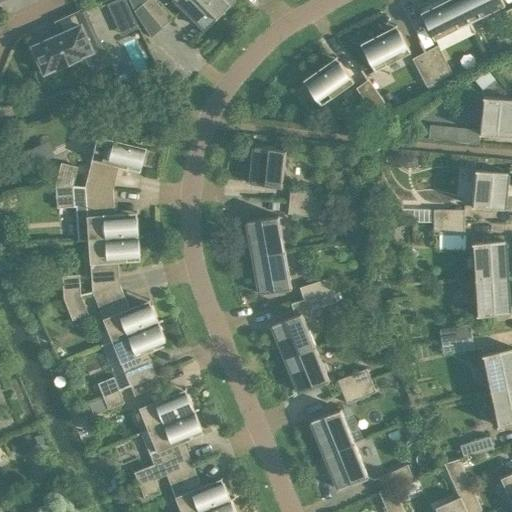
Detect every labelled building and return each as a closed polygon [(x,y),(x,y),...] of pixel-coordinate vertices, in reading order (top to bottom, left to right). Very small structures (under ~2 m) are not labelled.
[(126,0),(110,0),(105,2),(119,35),(138,27),(126,0)] [(142,4),(162,28),(171,20),(154,0),(126,0),(132,12),(142,4)] [(224,14),(210,0),(175,0),(205,30),(222,13),(224,14)] [(210,0),(224,14),(225,13),(223,11),(234,0),(210,0)] [(469,23),(458,0),(445,0),(432,7),(435,11),(423,17),(434,40),(469,23)] [(458,0),(469,23),(505,5),(501,0),(458,0)] [(44,77),(61,69),(60,67),(102,48),(85,10),(56,22),(62,34),(33,47),(39,59),(36,60),(44,77)] [(387,35),(385,31),(361,43),(375,71),(410,52),(399,30),(387,35)] [(425,52),(439,79),(452,73),(438,45),(425,52)] [(439,79),(425,52),(412,58),(426,86),(439,79)] [(329,68),(325,64),(303,80),(321,105),(354,82),(339,61),(329,68)] [(488,72),(476,81),(484,90),(495,80),(488,72)] [(374,113),(386,104),(368,79),(356,88),(374,113)] [(511,137),(511,131),(511,99),(483,96),(480,133),(511,137)] [(98,135),(92,160),(89,171),(116,177),(119,166),(127,168),(128,163),(141,166),(146,147),(98,135)] [(48,139),(20,153),(27,166),(55,153),(48,139)] [(251,161),(253,161),(251,182),(251,184),(282,187),(286,150),(254,146),(254,148),(255,148),(254,153),(252,153),(251,161)] [(403,157),(402,163),(406,167),(414,167),(418,163),(418,158),(414,154),(407,154),(403,157)] [(61,162),(56,185),(73,186),(78,166),(61,162)] [(508,172),(476,169),(472,206),(504,210),(508,172)] [(74,207),(73,186),(56,185),(57,208),(74,207)] [(289,201),(320,204),(321,192),(290,189),(289,201)] [(320,204),(289,201),(288,214),(319,217),(320,204)] [(123,213),(115,214),(114,202),(86,204),(89,240),(139,236),(137,217),(124,218),(123,213)] [(434,209),(433,222),(465,222),(465,209),(434,209)] [(254,257),(285,252),(279,216),(247,221),(247,223),(248,222),(251,243),(249,244),(251,252),(253,251),(254,257)] [(465,222),(433,222),(433,234),(464,235),(465,222)] [(139,236),(89,240),(91,275),(119,273),(118,262),(127,261),(126,256),(140,255),(139,236)] [(475,279),(507,277),(504,240),(473,242),(475,279)] [(254,257),(255,264),(253,264),(254,272),(256,271),(260,292),(260,294),(292,288),(285,252),(254,257)] [(64,299),(81,295),(79,274),(62,276),(64,299)] [(303,299),(333,289),(329,277),(300,287),(303,299)] [(507,277),(475,279),(477,315),(509,313),(507,277)] [(81,295),(64,299),(72,320),(88,314),(81,295)] [(137,305),(129,308),(125,297),(99,307),(112,340),(158,322),(151,304),(139,309),(137,305)] [(286,358),(315,346),(302,312),(272,324),(272,326),(273,325),(281,345),(279,346),(282,353),(284,352),(286,358)] [(158,322),(112,340),(126,373),(151,363),(147,352),(155,349),(153,344),(166,339),(158,322)] [(441,341),(472,336),(470,324),(439,328),(441,341)] [(474,349),(472,336),(441,341),(443,353),(474,349)] [(315,346),(286,358),(288,364),(286,365),(289,372),(291,372),(299,391),(299,392),(329,380),(315,346)] [(490,390),(511,385),(511,348),(483,354),(490,390)] [(342,392),(371,380),(366,368),(337,380),(342,392)] [(103,396),(119,389),(114,377),(98,383),(103,396)] [(371,380),(342,392),(347,403),(376,392),(371,380)] [(511,423),(511,385),(490,390),(498,426),(511,423)] [(173,394),(165,397),(161,386),(135,397),(148,430),(195,411),(188,393),(175,398),(173,394)] [(119,389),(103,396),(108,409),(124,403),(119,389)] [(325,455),(354,443),(341,409),(311,421),(311,422),(312,422),(320,441),(318,442),(321,450),(323,449),(325,455)] [(202,428),(195,411),(148,430),(161,461),(162,463),(188,452),(183,441),(191,438),(189,433),(202,428)] [(45,442),(41,434),(34,437),(38,445),(45,442)] [(25,435),(14,440),(19,452),(30,447),(25,435)] [(460,445),(464,457),(494,448),(490,436),(460,445)] [(354,443),(325,455),(327,460),(325,461),(328,469),(330,468),(338,487),(338,488),(338,489),(368,477),(354,443)] [(162,463),(161,461),(134,472),(139,485),(155,479),(192,464),(188,452),(162,463)] [(460,496),(467,511),(483,511),(459,458),(444,463),(459,497),(460,496)] [(413,476),(407,464),(379,477),(384,489),(392,485),(413,476)] [(511,472),(501,478),(511,503),(511,472)] [(209,483),(201,486),(197,475),(171,485),(181,511),(200,511),(231,500),(224,482),(211,487),(209,483)] [(155,479),(139,485),(144,498),(160,491),(155,479)] [(379,491),(387,511),(404,511),(392,485),(384,489),(379,491)] [(47,488),(35,493),(38,499),(45,502),(51,499),(47,488)] [(467,511),(460,496),(459,497),(435,507),(437,511),(467,511)] [(235,511),(231,500),(200,511),(235,511)]
